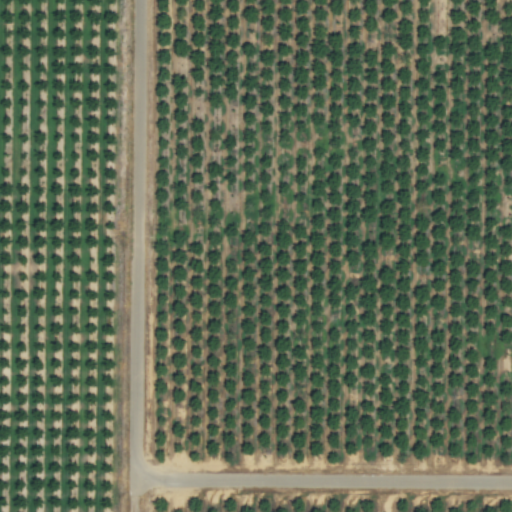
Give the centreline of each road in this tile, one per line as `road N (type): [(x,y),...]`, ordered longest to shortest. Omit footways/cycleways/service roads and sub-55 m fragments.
road 1 (residential): [(134,40),(131,476)]
road 2 (residential): [(131,476),(511,485)]
